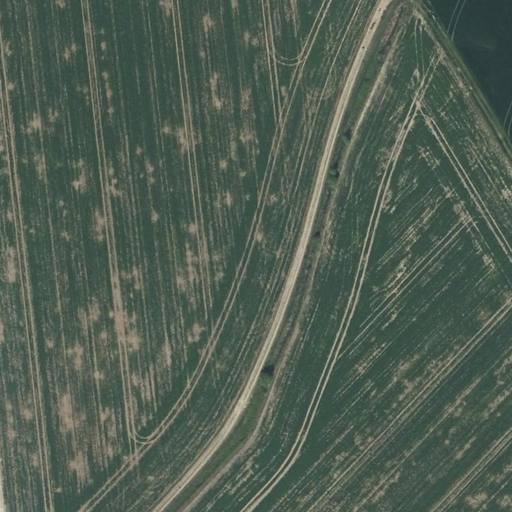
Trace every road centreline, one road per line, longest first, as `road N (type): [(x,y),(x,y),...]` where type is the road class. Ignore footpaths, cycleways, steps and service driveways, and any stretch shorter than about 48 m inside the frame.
road 1 (track): [(387,0),(265,341),(218,438),(149,511)]
road 2 (track): [(511,157),(419,0)]
